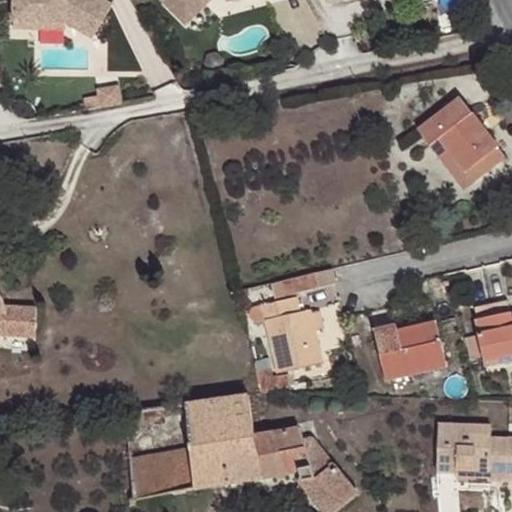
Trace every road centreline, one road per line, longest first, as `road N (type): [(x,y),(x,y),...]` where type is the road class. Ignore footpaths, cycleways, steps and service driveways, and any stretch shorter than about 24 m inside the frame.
road 1 (residential): [(511,40),(0,130)]
road 2 (residential): [(511,244),(348,284)]
